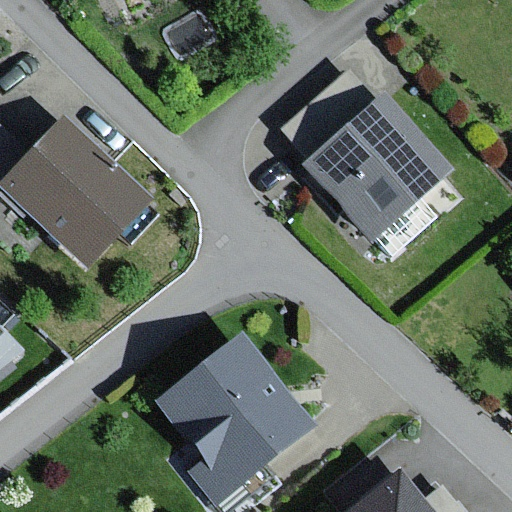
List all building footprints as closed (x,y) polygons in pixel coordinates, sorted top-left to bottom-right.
[(279,135),(306,165),(372,106),(345,76),(279,135)] [(306,165),(299,169),(366,246),(373,239),(417,201),(445,178),(379,101),(372,106),(306,165)] [(148,206),(61,126),(30,160),(0,192),(0,199),(18,215),(83,276),(148,206)] [(0,192),(30,160),(0,131),(0,192)] [(434,221),(417,201),(373,239),(390,259),(434,221)] [(0,335),(0,371),(23,354),(0,335)] [(237,341),(152,408),(199,466),(186,476),(214,511),(232,511),(273,480),(264,470),(311,433),(237,341)] [(395,476),(349,511),(424,511),(419,505),(395,476)] [(458,511),(439,489),(419,505),(424,511),(458,511)]
